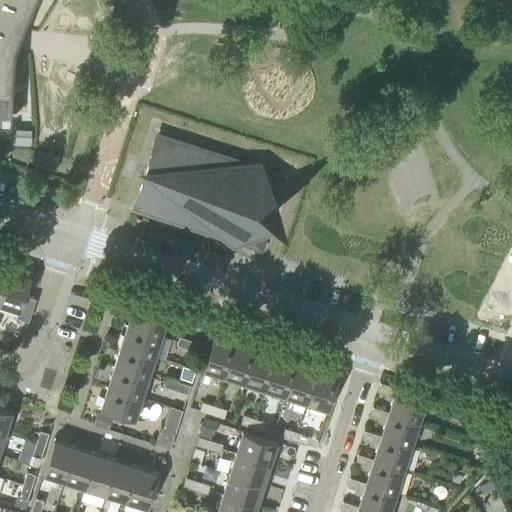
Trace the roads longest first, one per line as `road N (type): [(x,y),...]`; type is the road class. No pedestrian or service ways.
road 1 (residential): [(376,335),(72,237)]
road 2 (residential): [(320,511),(376,335)]
road 3 (residential): [(0,369),(28,348),(72,237)]
road 4 (residential): [(511,379),(376,335)]
